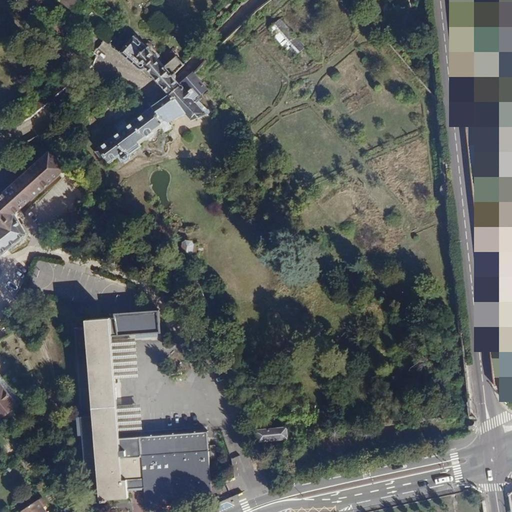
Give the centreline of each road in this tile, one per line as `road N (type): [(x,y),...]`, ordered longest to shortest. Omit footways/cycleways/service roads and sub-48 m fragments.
road 1 (primary): [(440,0),(485,405)]
road 2 (tertiary): [(485,446),(234,511)]
road 3 (tertiary): [(262,511),(485,467)]
